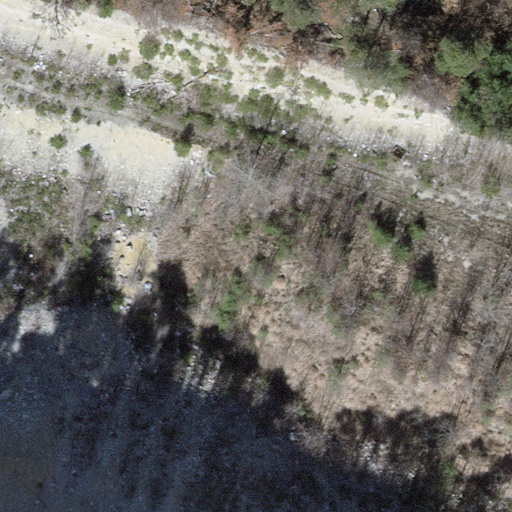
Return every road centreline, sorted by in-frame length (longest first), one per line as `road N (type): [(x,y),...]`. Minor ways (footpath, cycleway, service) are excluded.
road 1 (motorway): [(511,305),(0,153)]
road 2 (motorway): [(0,366),(423,511)]
